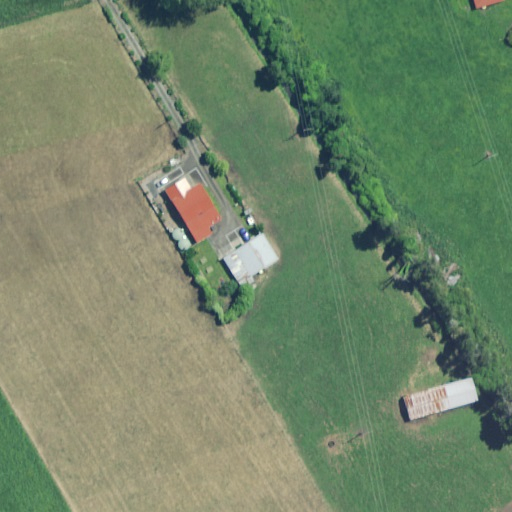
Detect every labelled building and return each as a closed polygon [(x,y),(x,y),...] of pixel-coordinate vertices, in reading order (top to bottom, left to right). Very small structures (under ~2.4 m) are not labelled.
[(472,0),(475,9),(503,1),(502,0),(472,0)] [(184,180),(165,192),(196,244),(212,235),(207,227),(220,219),(197,181),(188,187),(184,180)] [(277,259),(261,234),(222,259),(241,289),(253,282),(249,277),(277,259)] [(240,298),(234,289),(217,300),(223,309),(240,298)] [(476,402),(470,379),(402,398),(409,421),(476,402)]
